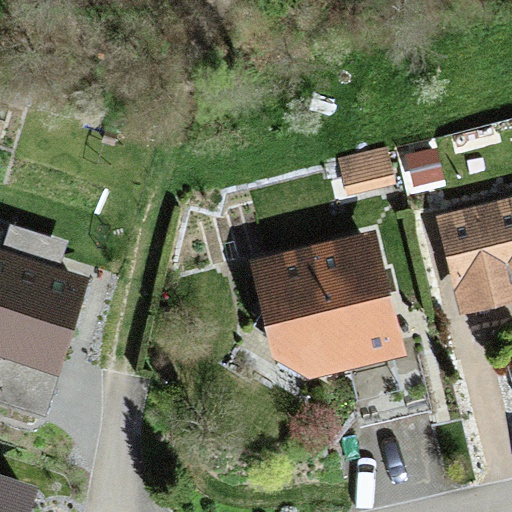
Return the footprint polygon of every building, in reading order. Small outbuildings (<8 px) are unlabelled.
[(405,141),(415,181),(442,174),(431,134),(405,141)] [(396,181),(387,145),(336,158),(344,193),(396,181)] [(511,192),(435,212),(460,309),(511,295),(511,192)] [(2,245),(0,244),(0,397),(46,412),(89,272),(61,263),(68,240),(10,222),(2,245)] [(310,375),(406,352),(375,225),(249,255),(262,306),(252,320),(267,332),(271,352),(310,375)] [(26,511),(37,478),(0,466),(0,511),(26,511)]
